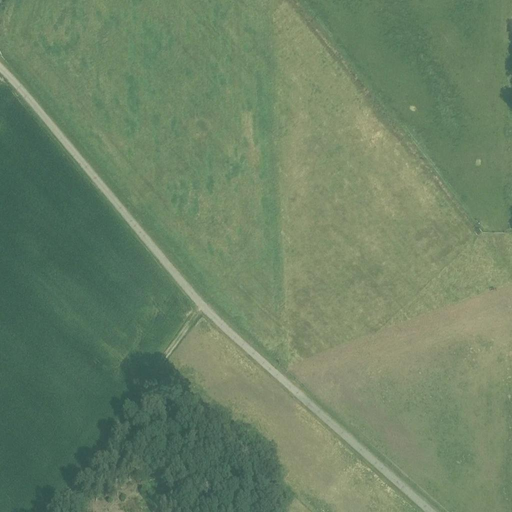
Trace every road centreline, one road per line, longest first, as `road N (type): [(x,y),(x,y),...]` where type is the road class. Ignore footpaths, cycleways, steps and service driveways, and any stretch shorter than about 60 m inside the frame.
road 1 (unclassified): [(0,66),(206,312),(430,511)]
road 2 (track): [(73,491),(129,424),(138,395),(200,305)]
